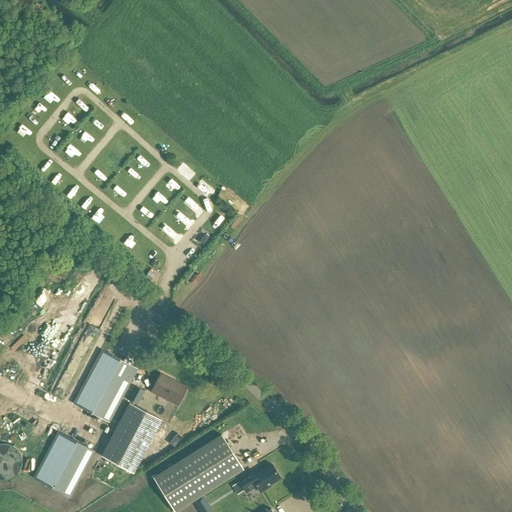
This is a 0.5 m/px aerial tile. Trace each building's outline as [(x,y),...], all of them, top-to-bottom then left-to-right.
[(126,171),(135,179),(141,173),(133,164),(126,171)] [(52,168),(46,174),(53,181),(59,174),(52,168)] [(185,201),(196,211),(201,205),(190,195),(185,201)] [(204,245),(211,239),(203,230),(196,236),(204,245)] [(80,304),(84,306),(91,295),(87,292),(80,304)] [(111,423),(139,370),(101,351),(74,404),(111,423)] [(151,393),(179,407),(188,389),(160,375),(151,393)] [(128,401),(139,407),(146,392),(135,387),(128,401)] [(160,421),(128,404),(100,457),(132,474),(160,421)] [(70,498),(95,452),(58,432),(33,479),(70,498)] [(174,511),(175,511),(243,469),(222,435),(153,478),(174,511)] [(0,474),(17,474),(15,444),(0,445),(0,474)] [(253,471),(238,480),(246,492),(254,487),(256,486),(260,492),(270,486),(270,485),(281,478),(272,465),(256,475),(253,471)] [(121,485),(129,476),(125,472),(116,481),(121,485)]
